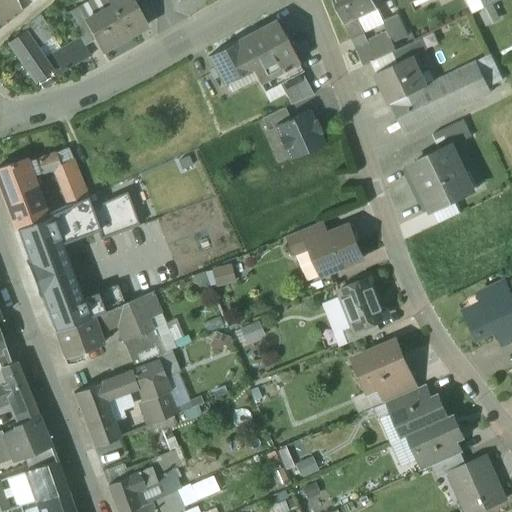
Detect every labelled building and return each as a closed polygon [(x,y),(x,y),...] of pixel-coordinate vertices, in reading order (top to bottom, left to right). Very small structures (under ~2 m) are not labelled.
[(16,0),(8,0),(0,6),(0,27),(22,11),(16,0)] [(94,16),(85,0),(65,0),(80,25),(85,23),(84,21),(94,16)] [(132,0),(106,0),(110,7),(127,37),(147,26),(132,0)] [(373,0),(333,0),(344,24),(377,9),(373,0)] [(479,11),(486,8),(481,0),(466,0),(473,14),(479,11)] [(486,8),(479,11),(487,26),(499,20),(492,5),(486,8)] [(94,16),(84,21),(85,23),(89,31),(84,34),(89,42),(94,39),(100,51),(127,37),(110,7),(94,16)] [(398,15),(383,22),(389,34),(393,43),(408,36),(398,15)] [(40,16),(23,30),(23,33),(25,32),(35,48),(52,35),(40,16)] [(276,21),(238,41),(253,70),(252,70),(263,93),(301,73),(303,72),(276,21)] [(75,30),(69,33),(74,42),(79,39),(75,30)] [(35,48),(25,32),(23,33),(8,44),(35,83),(50,73),(52,72),(43,59),(35,48)] [(389,34),(356,50),(363,66),(393,52),(396,50),(393,43),(389,34)] [(74,42),(67,46),(78,64),(89,57),(79,39),(74,42)] [(396,50),(393,52),(398,63),(412,56),(412,57),(427,50),(422,39),(396,50)] [(238,41),(208,57),(223,86),(252,70),(253,70),(238,41)] [(67,46),(43,59),(52,72),(50,73),(53,78),(78,64),(67,46)] [(398,63),(376,74),(390,103),(426,86),(412,57),(412,56),(398,63)] [(426,86),(390,103),(405,134),(491,93),(477,62),(426,86)] [(301,73),(280,84),(291,105),(313,95),(301,73)] [(284,108),(262,118),(267,131),(274,129),(273,126),(289,119),(284,108)] [(289,119),(273,126),(274,129),(288,160),(324,144),(319,134),(321,133),(315,120),(313,121),(308,110),(289,119)] [(462,121),(432,135),(440,151),(450,146),(451,147),(470,138),(462,121)] [(440,151),(410,165),(432,211),(467,194),(459,177),(464,175),(451,147),(450,146),(440,151)] [(67,150),(56,154),(60,166),(72,161),(67,150)] [(56,154),(33,162),(33,161),(25,164),(30,177),(47,172),(52,169),(60,166),(56,154)] [(25,164),(24,161),(0,169),(0,191),(14,230),(16,230),(37,220),(38,219),(44,216),(30,177),(25,164)] [(87,197),(72,161),(60,166),(52,169),(67,206),(70,205),(87,197)] [(127,193),(91,208),(97,231),(100,241),(139,226),(127,193)] [(62,244),(97,231),(91,208),(87,197),(70,205),(70,206),(50,216),(62,244)] [(76,284),(62,244),(50,216),(38,221),(37,220),(16,230),(40,296),(76,284)] [(322,222),(288,236),(297,256),(311,250),(309,244),(327,236),(327,235),(322,222)] [(349,226),(327,235),(327,236),(309,244),(311,250),(322,275),(363,259),(349,226)] [(311,250),(297,256),(307,281),(322,275),(311,250)] [(210,267),(213,284),(234,281),(232,264),(210,267)] [(372,281),(340,294),(353,326),(354,328),(376,319),(385,316),(372,281)] [(511,299),(504,283),(480,295),(484,303),(466,312),(478,336),(496,328),(503,343),(511,338),(511,299)] [(43,304),(46,311),(82,298),(79,291),(76,284),(40,296),(43,304)] [(97,293),(82,298),(46,311),(53,331),(90,317),(104,312),(97,293)] [(130,301),(127,302),(135,324),(159,314),(150,293),(130,301)] [(104,312),(90,317),(94,327),(98,325),(104,327),(115,323),(124,342),(140,335),(135,324),(127,302),(104,312)] [(90,317),(53,331),(64,358),(101,345),(94,327),(90,317)] [(376,319),(354,328),(353,326),(342,330),(347,344),(380,331),(376,319)] [(258,321),(239,328),(245,341),(263,334),(258,321)] [(140,335),(124,342),(133,366),(166,352),(157,328),(140,335)] [(396,341),(364,354),(368,364),(363,374),(371,391),(379,387),(408,375),(410,374),(396,341)] [(8,365),(3,349),(0,349),(0,367),(0,368),(8,365)] [(157,361),(131,371),(132,372),(138,388),(164,378),(157,361)] [(8,365),(0,368),(7,383),(0,386),(0,403),(13,398),(22,422),(38,416),(15,362),(8,365)] [(132,372),(118,377),(123,394),(138,388),(132,372)] [(408,375),(379,387),(385,402),(391,400),(414,390),(408,375)] [(98,384),(73,394),(82,418),(108,408),(105,400),(123,394),(118,377),(99,385),(98,384)] [(164,378),(138,388),(143,400),(169,391),(164,378)] [(414,390),(391,400),(397,412),(398,411),(398,412),(428,398),(430,397),(425,385),(414,390)] [(169,391),(143,400),(147,412),(141,414),(146,427),(172,416),(178,413),(169,391)] [(428,398),(398,412),(398,411),(397,412),(393,413),(403,437),(409,435),(447,418),(437,394),(430,397),(428,398)] [(108,408),(82,418),(87,432),(93,448),(119,438),(108,408)] [(447,418),(409,435),(420,459),(424,457),(425,456),(454,443),(455,443),(456,443),(463,439),(453,415),(447,418)] [(22,422),(12,426),(14,429),(3,434),(12,459),(28,453),(49,444),(38,416),(22,422)] [(172,416),(154,423),(157,432),(176,424),(172,416)] [(0,431),(0,463),(12,459),(3,434),(2,431),(0,431)] [(287,465),(310,456),(303,439),(281,448),(287,465)] [(454,443),(425,456),(424,457),(429,467),(435,465),(459,454),(459,455),(461,453),(456,443),(455,443),(454,443)] [(49,444),(28,453),(32,464),(54,456),(49,444)] [(459,454),(435,465),(440,476),(450,472),(463,466),(459,455),(459,454)] [(297,475),(317,471),(314,457),(295,461),(297,475)] [(450,472),(467,511),(477,511),(504,500),(485,457),(463,466),(450,472)] [(159,477),(152,460),(125,470),(124,471),(127,478),(107,486),(117,511),(122,511),(149,501),(169,493),(162,475),(159,477)] [(55,462),(25,472),(36,502),(45,499),(66,491),(55,462)] [(123,465),(102,473),(107,486),(127,478),(124,471),(125,470),(123,465)] [(170,472),(162,475),(169,493),(180,489),(176,478),(173,469),(171,470),(170,472)] [(0,485),(0,511),(9,510),(0,485)] [(73,511),(66,491),(45,499),(49,511),(73,511)] [(175,493),(150,504),(153,511),(173,511),(181,507),(175,493)] [(122,511),(153,511),(150,504),(149,501),(122,511)]
